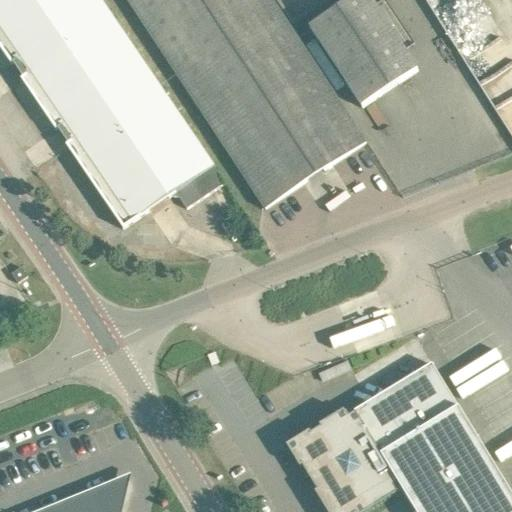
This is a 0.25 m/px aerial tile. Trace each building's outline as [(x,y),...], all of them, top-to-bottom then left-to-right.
[(0,0),(0,48),(12,66),(17,62),(27,78),(22,81),(57,132),(61,129),(72,144),(67,147),(124,230),(171,198),(180,200),(188,211),(226,185),(99,0),(0,0)] [(127,0),(266,211),(367,145),(271,0),(127,0)] [(371,0),(356,0),(310,31),(363,109),(419,72),(371,0)] [(22,269),(12,275),(19,285),(28,278),(22,269)] [(311,435),(291,448),(302,466),(300,467),(307,479),(309,477),(312,482),(306,486),(313,497),(319,493),(330,511),(369,511),(403,491),(415,511),(511,511),(511,494),(432,366),(355,413),(356,414),(350,418),(347,414),(319,431),(317,429),(310,433),(311,435)] [(47,511),(120,511),(127,488),(127,487),(126,486),(126,485),(125,484),(120,483),(47,511)]
